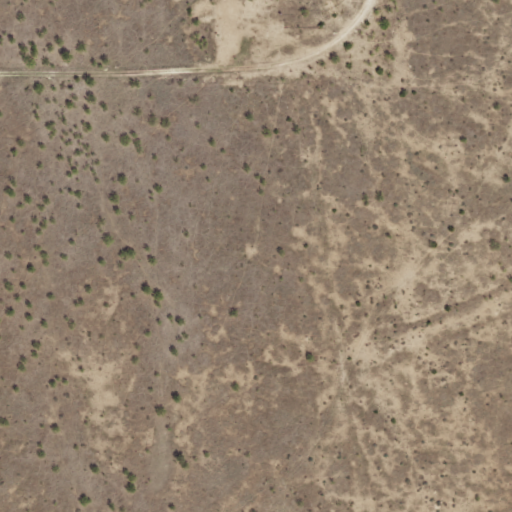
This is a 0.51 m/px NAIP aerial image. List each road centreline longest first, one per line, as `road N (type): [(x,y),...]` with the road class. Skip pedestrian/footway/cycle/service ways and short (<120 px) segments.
road 1 (track): [(198,511),(511,154)]
road 2 (track): [(0,128),(290,122),(335,97),(362,0)]
